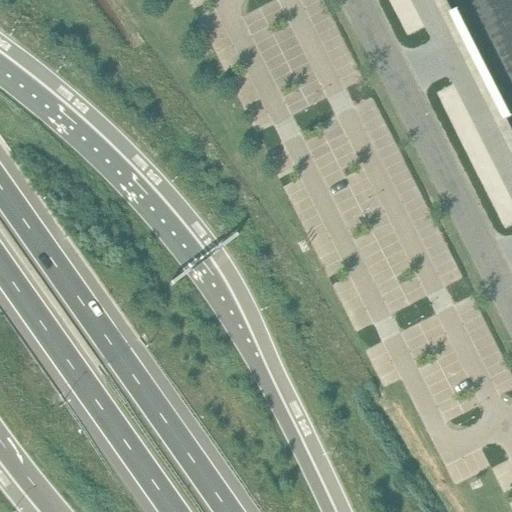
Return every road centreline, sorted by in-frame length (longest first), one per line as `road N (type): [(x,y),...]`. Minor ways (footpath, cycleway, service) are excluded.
road 1 (trunk): [(329,511),(212,284),(168,224),(10,78)]
road 2 (trunk): [(230,511),(0,185)]
road 3 (unclassified): [(511,304),(357,0)]
road 4 (trunk): [(0,263),(173,511)]
